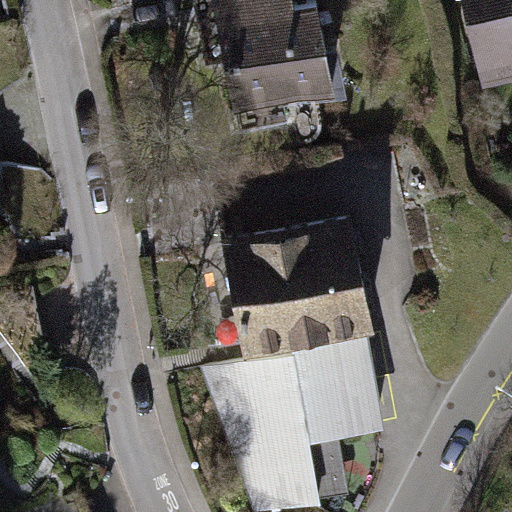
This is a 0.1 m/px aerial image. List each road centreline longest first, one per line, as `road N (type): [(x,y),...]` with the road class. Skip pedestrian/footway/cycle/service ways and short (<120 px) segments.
road 1 (residential): [(43,0),(119,372),(163,511)]
road 2 (residential): [(511,362),(421,511)]
